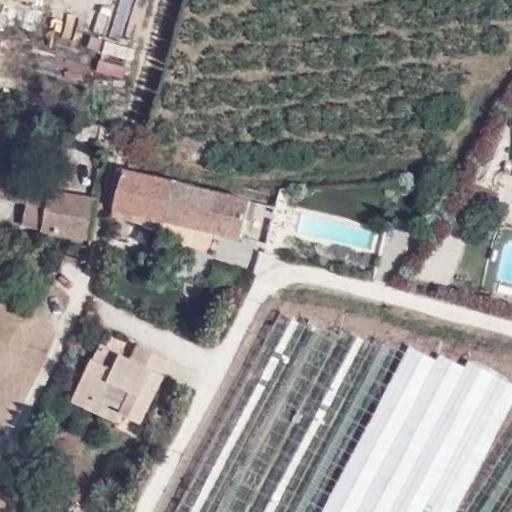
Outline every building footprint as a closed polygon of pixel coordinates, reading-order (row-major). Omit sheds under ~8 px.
[(121,0),(121,6),(147,8),(147,0),(121,0)] [(31,164),(0,156),(0,197),(31,205),(27,222),(88,236),(97,199),(26,183),(31,164)] [(260,204),(130,174),(120,212),(245,242),(250,220),(256,221),(260,204)] [(500,194),(476,183),(465,208),(490,218),(500,194)] [(420,511),(423,508),(430,511),(449,511),(511,394),(511,379),(467,357),(463,365),(438,352),(435,358),(409,344),(406,349),(375,334),(371,341),(342,326),(339,332),(309,316),(305,323),(280,312),(173,511),(420,511)] [(105,343),(75,401),(138,433),(173,364),(132,344),(127,354),(105,343)] [(511,511),(511,430),(459,511),(511,511)]
